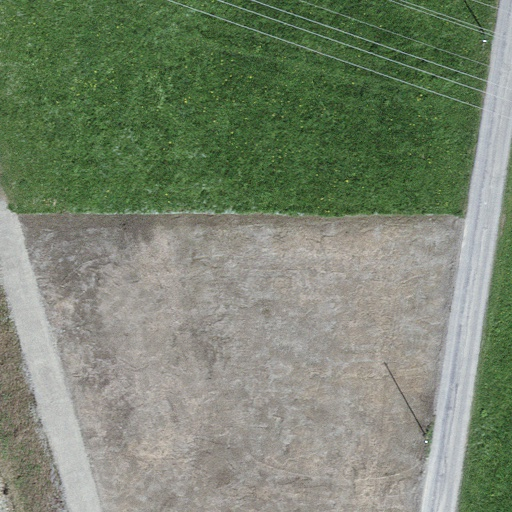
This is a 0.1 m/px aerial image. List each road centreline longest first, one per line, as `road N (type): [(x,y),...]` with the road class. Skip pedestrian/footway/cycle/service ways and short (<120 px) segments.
road 1 (residential): [(466,346),(511,48)]
road 2 (track): [(442,511),(466,346)]
